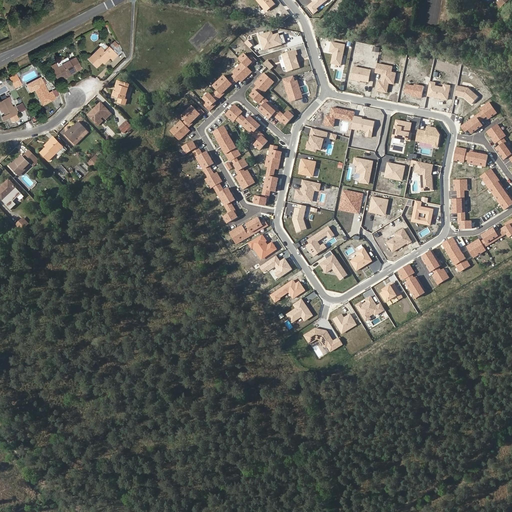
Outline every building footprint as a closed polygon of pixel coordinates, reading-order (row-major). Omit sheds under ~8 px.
[(272,0),(257,0),(266,11),(275,3),(272,0)] [(326,0),(312,0),(313,0),(307,4),(312,11),(326,0)] [(273,29),(260,33),(265,50),(284,43),(280,31),(274,33),(273,29)] [(115,40),(109,45),(113,49),(119,44),(115,40)] [(345,45),(332,43),(330,51),(333,52),(331,63),(342,66),(345,45)] [(103,48),(101,45),(88,57),(96,65),(101,61),(104,58),(106,60),(110,56),(111,57),(116,53),(108,44),(107,45),(103,48)] [(296,48),(283,53),(288,71),(302,67),(296,48)] [(258,61),(251,54),(203,105),(211,112),(258,61)] [(56,61),(49,65),(58,82),(65,78),(65,76),(71,73),(71,71),(74,69),(77,70),(80,68),(74,56),(58,65),(56,61)] [(393,65),(378,61),(376,71),(380,72),(377,89),(388,92),(390,82),(395,83),(397,71),(392,70),(393,65)] [(371,70),(353,67),(351,80),(369,83),(371,70)] [(19,79),(16,74),(9,77),(12,83),(19,79)] [(274,83),(263,74),(253,86),(256,89),(249,97),(262,108),(261,110),(271,119),(274,116),(286,126),(295,116),(288,110),(284,115),(262,96),(274,83)] [(296,75),(283,80),(290,103),(304,99),(296,75)] [(49,91),(40,76),(26,84),(30,91),(34,89),(38,96),(40,95),(44,101),(51,97),(52,99),(56,97),(52,90),(49,91)] [(119,81),(116,91),(113,90),(112,95),(118,96),(117,101),(125,103),(126,98),(124,97),(128,84),(119,81)] [(451,86),(429,82),(427,96),(448,100),(451,86)] [(462,86),(457,85),(454,96),(464,98),(472,105),(478,97),(472,92),(476,88),(471,84),(463,82),(462,86)] [(423,86),(407,83),(405,92),(421,95),(423,86)] [(38,96),(43,105),(52,99),(51,97),(44,101),(40,95),(38,96)] [(9,101),(6,96),(0,99),(0,106),(2,111),(4,114),(2,115),(4,119),(16,113),(11,106),(9,101)] [(16,105),(19,112),(26,109),(22,102),(16,105)] [(94,108),(95,110),(88,116),(94,122),(100,118),(101,117),(104,120),(111,114),(100,102),(94,108)] [(471,134),(482,126),(479,122),(486,117),(488,120),(496,114),(488,103),(480,109),(482,112),(460,127),(464,133),(468,130),(471,134)] [(207,114),(197,104),(170,131),(180,141),(207,114)] [(235,105),(227,115),(258,141),(253,146),(260,151),(270,139),(259,130),(261,127),(235,105)] [(94,108),(87,114),(88,116),(95,110),(94,108)] [(342,120),(352,122),(353,117),(354,113),(331,108),(330,117),(326,116),(324,126),(333,127),(335,119),(336,119),(337,118),(342,119),(342,120)] [(365,137),(371,138),(374,122),(361,120),(361,119),(353,117),(352,122),(351,129),(359,131),(359,130),(366,131),(365,137)] [(121,125),(118,128),(122,131),(129,124),(125,119),(120,124),(121,125)] [(412,123),(396,120),(392,137),(410,140),(411,134),(410,133),(412,123)] [(69,130),(68,129),(63,134),(71,142),(85,128),(79,121),(74,126),(69,130)] [(511,151),(503,139),(505,137),(497,125),(487,132),(495,144),(498,142),(500,145),(495,149),(503,160),(508,157),(511,163),(511,151)] [(326,137),(328,138),(329,135),(330,130),(315,126),(313,134),(314,134),(312,140),(311,140),(309,147),(314,148),(315,146),(318,146),(323,148),(326,137)] [(426,132),(418,131),(416,142),(433,145),(432,147),(438,149),(441,136),(437,128),(427,126),(426,132)] [(223,127),(214,132),(239,175),(236,177),(243,190),(256,183),(223,127)] [(71,142),(74,145),(88,132),(85,128),(71,142)] [(44,144),(45,146),(39,151),(47,160),(55,152),(59,156),(65,150),(52,135),(48,138),(49,140),(44,144)] [(238,216),(196,139),(181,147),(186,155),(193,151),(227,214),(224,215),(227,221),(238,216)] [(283,148),(271,146),(261,196),(255,195),(253,204),(268,207),(270,192),(275,192),(283,148)] [(473,153),(474,152),(469,151),(469,154),(465,153),(465,150),(455,148),(453,161),(463,163),(463,160),(468,161),(467,164),(485,167),(487,156),(485,156),(482,155),(483,154),(478,153),(478,154),(476,154),(473,153)] [(32,166),(39,160),(31,151),(24,157),(23,156),(19,161),(17,159),(9,167),(15,175),(29,163),(31,165),(32,166)] [(16,157),(7,165),(9,167),(17,159),(19,161),(23,156),(23,155),(22,154),(17,158),(16,157)] [(90,163),(93,167),(100,160),(97,156),(90,163)] [(300,172),(314,175),(318,160),(303,157),(300,172)] [(359,183),(368,185),(373,163),(368,162),(367,163),(365,162),(365,161),(355,159),(354,165),(358,166),(357,174),(361,174),(359,183)] [(225,163),(229,169),(233,167),(229,160),(225,163)] [(427,163),(417,161),(415,173),(421,174),(422,191),(433,191),(432,175),(430,175),(431,169),(426,167),(427,163)] [(406,166),(388,162),(384,178),(403,182),(406,166)] [(15,175),(17,177),(31,165),(29,163),(15,175)] [(480,177),(503,211),(511,204),(511,202),(510,200),(511,199),(509,196),(508,197),(506,195),(505,193),(506,192),(504,189),(502,190),(501,188),(500,186),(501,185),(490,170),(480,177)] [(10,181),(8,179),(1,186),(2,188),(10,181)] [(313,191),(318,192),(320,184),(302,180),(301,185),(302,186),(301,190),(301,192),(299,191),(295,191),(294,199),(307,202),(308,198),(312,198),(313,191)] [(1,186),(0,186),(0,199),(4,204),(9,200),(6,196),(15,188),(10,181),(2,188),(1,186)] [(459,230),(471,229),(471,222),(465,222),(463,191),(467,191),(466,181),(453,181),(453,192),(457,191),(457,200),(452,200),(452,214),(457,214),(458,222),(459,222),(459,230)] [(9,200),(18,191),(15,188),(6,196),(9,200)] [(355,208),(359,209),(362,196),(343,192),(339,210),(344,211),(344,208),(355,210),(355,208)] [(389,200),(372,197),(369,213),(382,216),(383,210),(387,211),(389,200)] [(296,233),(306,230),(303,220),(306,207),(298,205),(297,209),(295,209),(293,221),(296,233)] [(434,210),(415,206),(412,221),(431,225),(434,210)] [(23,216),(14,223),(21,230),(29,222),(23,216)] [(235,243),(269,226),(265,217),(260,220),(258,216),(229,231),(235,243)] [(511,229),(511,230),(511,229),(511,221),(499,228),(500,230),(498,231),(495,233),(493,229),(481,236),(484,240),(480,243),(478,240),(466,247),(473,259),(485,251),(483,248),(506,234),(508,238),(511,235),(511,229)] [(329,226),(308,240),(310,244),(307,246),(314,256),(326,248),(321,240),(327,236),(329,239),(334,235),(329,226)] [(397,236),(387,242),(393,253),(411,241),(404,228),(395,233),(397,236)] [(276,250),(271,243),(267,246),(263,240),(259,242),(256,238),(245,245),(248,250),(250,249),(255,256),(257,255),(261,260),(276,250)] [(454,265),(459,273),(469,267),(452,238),(441,244),(446,252),(448,255),(452,262),(454,265)] [(372,262),(363,248),(357,253),(359,256),(351,262),(357,272),(372,262)] [(258,262),(261,260),(257,255),(255,256),(250,249),(249,249),(258,262)] [(437,285),(448,278),(443,269),(440,271),(438,267),(441,266),(431,250),(421,257),(423,259),(424,261),(423,262),(425,265),(426,264),(427,266),(429,268),(427,269),(430,273),(432,271),(434,275),(432,276),(437,285)] [(333,254),(319,264),(326,273),(332,268),(341,280),(348,275),(333,254)] [(278,279),(291,270),(285,260),(282,262),(281,262),(279,262),(275,256),(260,267),(263,273),(267,270),(266,268),(270,265),(272,269),(275,267),(278,272),(275,274),(278,279)] [(414,299),(424,293),(423,291),(422,289),(423,288),(421,285),(419,285),(418,283),(417,282),(418,281),(416,277),(413,279),(411,275),(414,274),(408,265),(397,272),(403,280),(405,279),(408,282),(405,284),(414,299)] [(292,300),(304,291),(299,283),(295,285),(293,282),(292,281),(269,297),(274,303),(279,300),(278,299),(287,293),(292,300)] [(396,296),(398,300),(402,298),(393,284),(382,290),(383,292),(380,294),(385,303),(396,296)] [(373,304),(373,303),(370,297),(365,300),(367,303),(362,306),(360,303),(356,306),(365,322),(370,319),(368,317),(373,314),(375,316),(384,310),(380,304),(376,307),(375,305),(374,306),(373,304)] [(296,309),(304,304),(301,300),(293,305),(296,309)] [(304,304),(296,309),(287,315),(292,323),(301,317),(304,321),(312,316),(304,304)] [(356,325),(350,315),(343,318),(341,315),(333,320),(339,330),(344,327),(347,331),(356,325)] [(330,352),(342,345),(338,339),(333,342),(326,332),(315,329),(304,336),(309,344),(317,339),(320,340),(325,348),(327,347),(330,352)]
